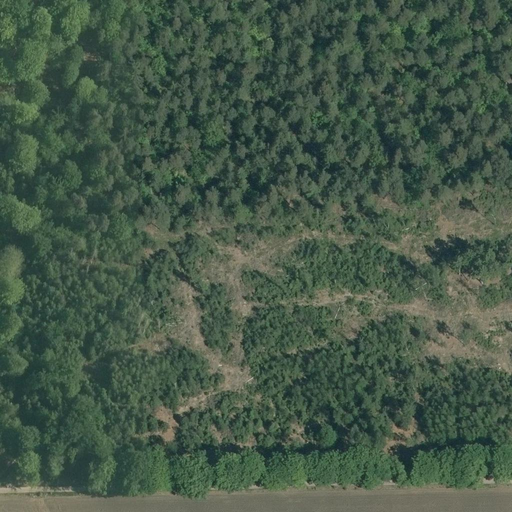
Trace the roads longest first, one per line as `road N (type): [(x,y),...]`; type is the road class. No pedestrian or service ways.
road 1 (track): [(28,489),(19,447),(13,39),(25,21),(60,0)]
road 2 (track): [(28,489),(511,480)]
